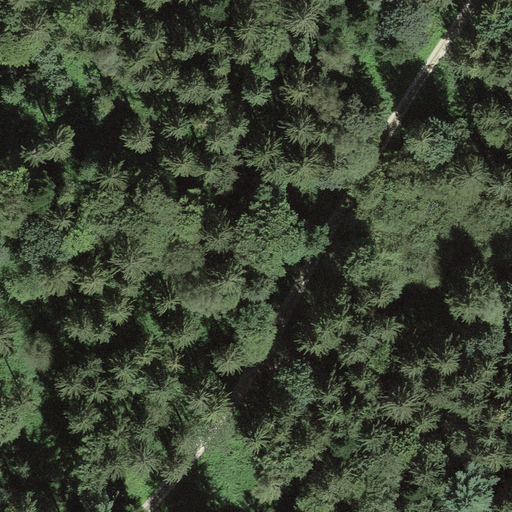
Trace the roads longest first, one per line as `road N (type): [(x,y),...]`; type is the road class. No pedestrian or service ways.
road 1 (track): [(127,511),(245,373),(392,107),(476,0)]
road 2 (track): [(245,373),(511,312)]
